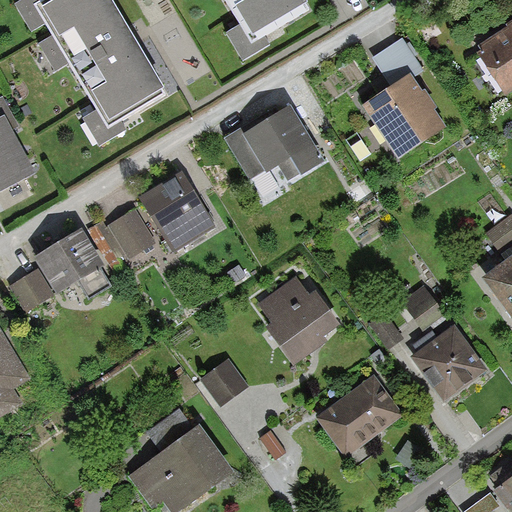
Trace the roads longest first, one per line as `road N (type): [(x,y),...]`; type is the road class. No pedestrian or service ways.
road 1 (residential): [(405,0),(0,245)]
road 2 (residential): [(511,432),(405,511)]
